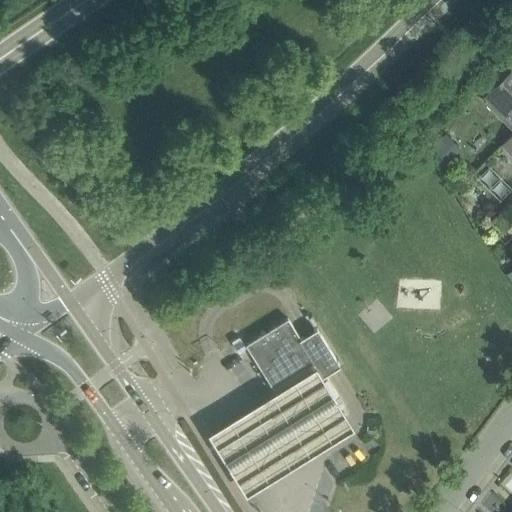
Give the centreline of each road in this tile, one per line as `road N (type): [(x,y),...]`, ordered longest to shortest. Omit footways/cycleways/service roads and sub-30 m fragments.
road 1 (secondary): [(69,305),(223,187),(432,0)]
road 2 (tertiary): [(218,511),(69,305)]
road 3 (tertiary): [(22,337),(66,364),(175,511)]
road 4 (residential): [(511,415),(437,511)]
